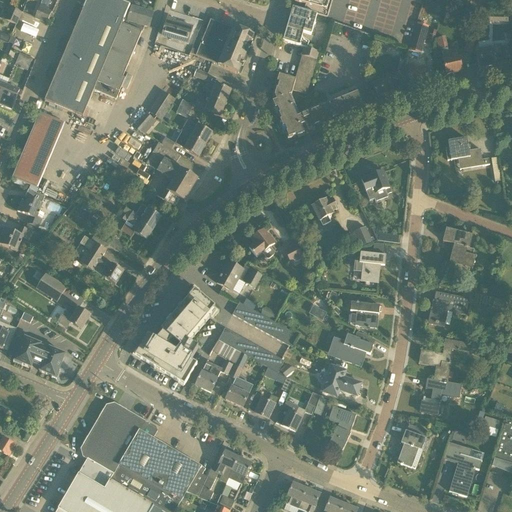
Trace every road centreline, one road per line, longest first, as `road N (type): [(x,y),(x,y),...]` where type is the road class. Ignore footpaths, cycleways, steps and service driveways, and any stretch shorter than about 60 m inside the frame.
road 1 (residential): [(361,488),(395,368),(419,198)]
road 2 (secondary): [(97,363),(165,258),(253,186)]
road 3 (residential): [(277,458),(97,363)]
road 4 (unknown): [(161,0),(141,92),(122,134),(113,146),(87,143)]
road 5 (residential): [(253,186),(236,141),(276,19)]
road 6 (secondary): [(253,186),(411,112)]
road 7 (residential): [(0,116),(19,123),(70,0)]
road 8 (unknown): [(162,262),(219,302),(193,352)]
road 9 (secondary): [(4,511),(71,407)]
